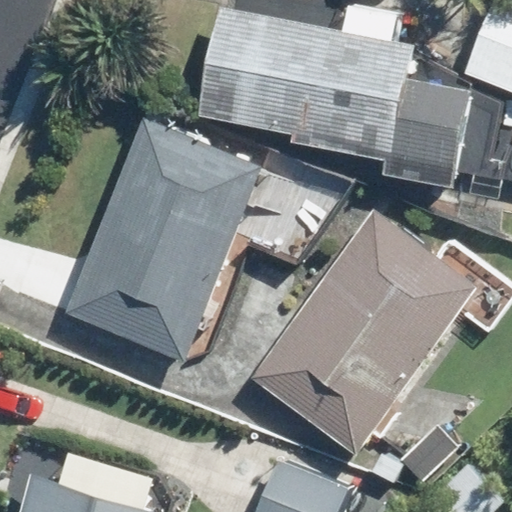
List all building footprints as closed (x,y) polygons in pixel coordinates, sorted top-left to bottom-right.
[(511,0),(493,0),(466,71),(511,89),(511,0)] [(286,143),(384,161),(381,174),(450,187),(469,91),(403,78),(410,46),(385,41),(390,14),(338,3),(334,30),(213,5),(192,113),(288,133),(286,143)] [(140,117),(62,313),(187,365),(266,168),(140,117)] [(370,214),(249,379),(356,458),(458,319),(478,291),(370,214)] [(438,427),(401,459),(422,483),(459,451),(438,427)] [(402,466),(385,457),(375,474),(393,484),(402,466)] [(277,462),(258,511),(367,511),(372,498),(277,462)] [(496,511),(503,506),(467,466),(432,496),(445,511),(496,511)] [(133,511),(31,479),(21,511),(133,511)] [(402,511),(391,500),(379,511),(402,511)]
